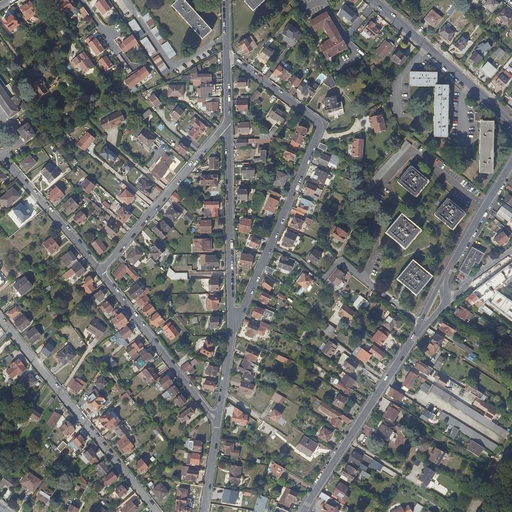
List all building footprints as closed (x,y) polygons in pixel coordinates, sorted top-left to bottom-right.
[(38,11),(41,9),(34,0),(31,3),(38,11)] [(37,0),(34,0),(41,9),(43,7),(37,0)] [(62,3),(63,4),(59,7),(54,10),(59,17),(67,11),(68,12),(71,10),(72,12),(74,15),(77,15),(79,13),(79,11),(77,8),(71,0),(64,0),(61,2),(62,3)] [(103,0),(101,0),(95,5),(104,16),(111,10),(103,0)] [(171,6),(202,39),(211,31),(183,0),(177,0),(177,1),(176,0),(175,0),(174,1),(175,2),(171,6)] [(245,0),(243,2),(252,12),(264,0),(245,0)] [(493,0),(487,0),(484,5),(491,11),(498,3),(493,0)] [(36,14),(38,12),(38,11),(31,3),(31,2),(21,10),(23,13),(23,14),(26,18),(25,19),(27,21),(32,18),(31,16),(35,12),(36,14)] [(352,24),(358,16),(343,6),(338,14),(352,24)] [(84,8),(81,10),(86,18),(89,16),(84,8)] [(511,15),(504,9),(498,17),(508,26),(511,20),(511,15)] [(432,10),(425,19),(434,27),(442,18),(432,10)] [(147,11),(141,15),(150,28),(156,24),(147,11)] [(314,31),(322,27),(323,27),(330,40),(329,40),(319,46),(327,60),(346,48),(325,13),(309,22),(314,31)] [(22,23),(15,14),(9,19),(8,18),(3,22),(10,32),(11,31),(13,34),(20,28),(18,26),(22,23)] [(135,19),(128,24),(139,39),(145,34),(135,19)] [(433,29),(434,27),(425,19),(423,21),(433,29)] [(363,30),(371,36),(373,38),(380,31),(374,26),(375,25),(370,21),(363,30)] [(296,43),(301,35),(298,32),(288,24),(282,32),(283,33),(282,34),(285,37),(286,36),(293,40),(296,43)] [(439,33),(449,42),(453,37),(451,36),(453,33),(445,26),(439,33)] [(158,27),(152,31),(160,43),(166,39),(158,27)] [(323,27),(322,27),(329,40),(330,40),(323,27)] [(138,43),(133,35),(122,43),(123,44),(119,47),(123,52),(124,54),(138,43)] [(98,43),(96,39),(94,40),(91,36),(85,41),(88,45),(97,57),(105,51),(102,47),(99,43),(98,43)] [(147,37),(141,41),(151,57),(157,53),(147,37)] [(241,50),(242,50),(243,49),(244,50),(246,55),(253,50),(246,40),(238,45),(241,50)] [(375,52),(383,58),(392,47),(384,40),(375,52)] [(454,48),(460,53),(466,45),(461,40),(454,48)] [(168,42),(162,46),(171,59),(177,55),(168,42)] [(260,56),(263,59),(267,62),(272,54),(263,47),(258,54),(261,56),(260,56)] [(498,58),(504,52),(499,49),(494,55),(498,58)] [(397,51),(390,59),(399,67),(406,59),(397,51)] [(79,64),(85,73),(90,69),(84,61),(87,58),(84,53),(73,61),(77,66),(79,64)] [(472,61),(471,63),(474,65),(480,58),(474,53),(469,59),(472,61)] [(33,62),(35,65),(39,62),(38,62),(45,57),(43,55),(37,60),(33,62)] [(159,55),(153,60),(163,75),(170,71),(159,55)] [(113,66),(106,56),(99,62),(106,72),(113,66)] [(290,78),(291,76),(289,75),(290,75),(286,72),(287,69),(285,67),(286,66),(282,63),(273,75),(277,78),(278,77),(284,82),(285,81),(287,83),(289,80),(290,78)] [(496,70),(487,63),(481,70),(489,78),(496,70)] [(199,65),(190,70),(191,72),(191,77),(193,77),(193,80),(194,80),(201,80),(211,80),(211,75),(197,76),(197,71),(199,71),(199,65)] [(137,70),(133,73),(140,82),(150,75),(144,67),(138,72),(137,70)] [(133,73),(132,74),(139,83),(140,82),(133,73)] [(410,88),(435,88),(434,139),(448,139),(449,104),(451,104),(451,101),(449,100),(449,87),(437,86),(437,74),(410,73),(410,88)] [(139,83),(132,74),(129,75),(130,77),(124,82),(130,89),(139,83)] [(330,75),(323,83),(330,88),(334,83),(332,79),(330,75)] [(494,82),(502,89),(508,81),(501,75),(494,82)] [(62,86),(67,82),(63,77),(58,81),(62,86)] [(290,78),(289,80),(290,81),(289,83),(295,88),(300,81),(293,77),(292,79),(290,78)] [(245,80),(237,80),(237,88),(245,88),(245,87),(248,87),(248,81),(245,81),(245,80)] [(41,83),(40,81),(32,87),(31,88),(39,99),(48,92),(43,86),(41,83)] [(0,106),(8,118),(17,110),(16,111),(2,92),(2,91),(4,88),(0,82),(0,106)] [(302,82),(297,89),(307,96),(309,93),(312,96),(318,88),(314,85),(311,89),(306,86),(307,85),(302,82)] [(211,85),(202,85),(202,99),(205,99),(205,93),(206,93),(206,94),(208,94),(208,93),(211,93),(211,90),(212,90),(212,85),(211,85)] [(183,86),(168,86),(168,97),(183,97),(183,86)] [(256,92),(250,100),(251,101),(258,106),(260,103),(255,100),(258,94),(256,92)] [(154,95),(145,102),(150,108),(152,106),(153,105),(155,107),(160,103),(154,95)] [(511,109),(511,101),(509,99),(505,96),(501,100),(510,111),(511,109)] [(334,97),(324,99),(325,104),(324,105),(325,108),(324,108),(326,114),(331,113),(331,112),(340,110),(339,104),(336,104),(334,97)] [(16,108),(20,106),(16,98),(12,100),(16,108)] [(246,102),(236,102),(236,112),(247,112),(246,102)] [(218,103),(203,103),(203,110),(207,110),(207,112),(218,112),(218,103)] [(178,107),(171,115),(174,118),(173,119),(176,122),(184,112),(178,107)] [(278,123),(279,122),(283,115),(284,114),(274,107),(268,116),(278,123)] [(376,109),(368,113),(369,118),(370,126),(373,125),(375,133),(385,131),(383,115),(382,115),(381,111),(377,112),(376,109)] [(18,111),(17,110),(8,118),(9,120),(18,113),(17,112),(18,111)] [(149,110),(141,116),(144,120),(152,113),(149,110)] [(106,119),(100,122),(104,130),(110,127),(111,128),(125,121),(120,111),(106,118),(106,119)] [(474,121),(479,121),(479,134),(477,135),(477,137),(479,138),(478,173),(492,173),(494,122),(482,121),(482,113),(474,112),(474,121)] [(191,131),(192,132),(191,133),(190,135),(194,139),(196,137),(198,135),(199,136),(206,128),(195,118),(190,123),(194,127),(191,131)] [(253,122),(247,122),(247,125),(238,125),(238,134),(243,134),(246,134),(248,134),(248,125),(253,125),(253,122)] [(17,132),(25,143),(34,136),(26,125),(17,132)] [(298,126),(295,134),(304,138),(306,134),(305,133),(306,130),(298,126)] [(145,130),(137,139),(148,148),(156,140),(145,130)] [(94,139),(87,133),(77,144),(84,151),(86,149),(94,139)] [(289,148),(296,151),(299,144),(300,145),(301,142),(303,142),(304,138),(295,134),(289,148)] [(354,139),(354,143),(353,146),(352,146),(352,156),(362,157),(363,139),(354,139)] [(248,144),(256,144),(257,142),(259,142),(259,140),(245,141),(245,142),(237,142),(237,147),(236,147),(236,151),(242,151),(242,147),(246,147),(246,144),(248,144)] [(407,141),(375,175),(380,179),(411,145),(407,141)] [(181,144),(176,149),(183,156),(188,150),(181,144)] [(108,158),(113,163),(118,157),(105,147),(99,154),(106,160),(108,158)] [(294,157),(294,158),(296,153),(295,153),(296,151),(289,148),(288,147),(287,150),(286,150),(283,158),(286,159),(287,159),(292,161),(294,157)] [(254,160),(254,164),(265,164),(266,152),(261,151),(261,153),(262,160),(254,160)] [(325,152),(323,151),(318,163),(326,167),(327,166),(330,167),(331,166),(336,168),(340,158),(325,152)] [(162,161),(151,174),(159,181),(161,178),(161,179),(167,173),(166,172),(168,170),(167,170),(169,167),(174,162),(165,155),(161,160),(162,161)] [(22,163),(22,164),(24,166),(28,171),(41,160),(37,156),(33,159),(30,156),(22,163)] [(218,158),(209,158),(209,170),(218,170),(218,158)] [(134,167),(127,162),(123,167),(126,169),(129,172),(134,167)] [(41,172),(50,183),(59,175),(50,164),(41,172)] [(250,164),(242,164),(242,175),(246,175),(246,179),(254,179),(254,170),(252,170),(252,168),(250,168),(250,164)] [(411,167),(397,183),(414,197),(428,181),(411,167)] [(277,172),(272,183),(282,187),(287,176),(277,172)] [(316,172),(315,175),(313,181),(323,185),(327,177),(316,172)] [(368,193),(380,179),(375,175),(364,188),(359,193),(363,198),(368,193)] [(217,176),(201,176),(201,186),(211,186),(211,187),(216,187),(217,181),(217,176)] [(148,178),(147,178),(145,181),(143,179),(136,187),(138,189),(148,178)] [(148,178),(138,189),(147,197),(151,192),(149,191),(150,190),(152,187),(150,185),(152,182),(148,178)] [(91,191),(93,189),(95,186),(87,179),(80,187),(89,194),(91,191)] [(305,192),(307,193),(309,194),(313,196),(317,188),(309,184),(305,192)] [(125,185),(123,187),(126,190),(120,197),(128,204),(134,197),(133,196),(135,194),(129,189),(125,185)] [(51,200),(60,192),(55,187),(49,192),(50,194),(48,196),(51,200)] [(13,188),(0,199),(0,200),(7,208),(20,196),(13,188)] [(238,191),(238,203),(246,203),(247,191),(238,191)] [(60,192),(51,200),(55,203),(57,201),(58,203),(65,197),(60,192)] [(273,214),(278,202),(277,201),(280,195),(273,192),(272,192),(269,198),(268,198),(263,210),(273,214)] [(170,198),(177,203),(181,198),(174,193),(170,198)] [(293,207),(291,211),(302,216),(304,213),(305,213),(308,207),(309,207),(311,202),(302,199),(299,206),(298,205),(297,209),(293,207)] [(433,215),(451,230),(465,214),(451,202),(447,199),(433,215)] [(63,207),(70,215),(79,207),(72,200),(63,207)] [(204,214),(204,217),(210,217),(217,217),(217,209),(218,209),(218,203),(204,203),(204,214)] [(21,204),(13,210),(23,222),(31,216),(21,204)] [(511,209),(505,204),(498,214),(508,222),(511,217),(511,209)] [(172,205),(164,214),(174,222),(182,214),(172,205)] [(123,208),(118,214),(118,215),(117,217),(116,217),(124,224),(124,223),(131,215),(123,208)] [(193,217),(184,209),(181,212),(190,220),(193,217)] [(87,218),(81,212),(79,214),(74,218),(80,225),(87,218)] [(397,243),(404,249),(421,230),(415,225),(404,215),(387,234),(397,243)] [(211,233),(210,217),(204,217),(200,217),(200,225),(198,225),(198,233),(211,233)] [(292,222),(290,226),(299,230),(303,222),(295,218),(293,222),(292,222)] [(239,233),(248,234),(251,221),(243,219),(242,224),(241,224),(239,233)] [(122,227),(117,223),(116,223),(112,220),(110,222),(111,223),(110,225),(109,224),(106,228),(108,230),(107,232),(114,237),(122,227)] [(159,225),(154,230),(162,238),(171,230),(162,221),(159,225)] [(511,235),(511,233),(502,225),(500,227),(501,228),(499,229),(502,233),(503,233),(508,239),(511,235)] [(334,226),(329,233),(333,235),(332,236),(334,238),(333,240),(337,244),(339,241),(341,242),(347,235),(338,228),(337,229),(334,226)] [(148,228),(142,234),(151,244),(157,239),(148,228)] [(283,243),(282,246),(286,248),(288,244),(296,248),(300,238),(287,232),(282,242),(283,243)] [(508,239),(503,233),(502,233),(493,241),(494,242),(495,241),(499,246),(508,239)] [(256,249),(262,237),(254,235),(253,238),(249,237),(248,241),(251,242),(249,246),(256,249)] [(43,244),(51,255),(60,248),(52,238),(43,244)] [(91,244),(99,255),(106,250),(98,239),(91,244)] [(211,239),(193,239),(193,245),(194,245),(194,251),(209,251),(208,243),(211,243),(211,239)] [(150,253),(155,259),(165,250),(157,242),(150,249),(152,252),(150,253)] [(484,254),(473,248),(460,271),(468,275),(476,262),(479,263),(484,254)] [(135,249),(127,259),(135,266),(137,264),(136,262),(142,255),(135,249)] [(315,250),(308,259),(314,264),(321,256),(317,253),(318,252),(315,250)] [(336,260),(327,250),(324,254),(334,263),(336,260)] [(69,265),(76,259),(74,257),(72,254),(70,252),(61,259),(67,267),(69,265)] [(261,255),(252,254),(251,256),(241,255),(241,260),(240,262),(239,267),(250,269),(253,258),(259,259),(261,255)] [(289,258),(282,255),(280,262),(279,261),(278,264),(279,264),(277,268),(282,270),(282,269),(291,272),(294,264),(288,261),(289,258)] [(215,256),(211,257),(206,257),(202,257),(201,257),(201,270),(213,270),(213,265),(217,265),(217,260),(215,260),(215,258),(215,256)] [(148,261),(154,267),(157,264),(151,258),(148,261)] [(69,265),(72,268),(79,263),(76,259),(69,265)] [(431,276),(414,261),(398,280),(415,295),(431,276)] [(79,263),(72,268),(75,273),(79,277),(85,273),(83,271),(85,270),(79,263)] [(122,264),(113,275),(119,280),(128,270),(122,264)] [(274,270),(266,267),(265,270),(271,275),(274,270)] [(65,280),(75,273),(72,268),(62,276),(65,280)] [(174,274),(169,268),(167,274),(169,277),(172,280),(186,279),(186,274),(174,274)] [(0,287),(9,281),(0,270),(0,287)] [(335,273),(333,276),(336,279),(333,283),(338,287),(344,278),(342,276),(343,275),(338,271),(338,272),(336,271),(335,273)] [(305,290),(312,281),(302,274),(300,277),(301,278),(297,283),(305,290)] [(82,286),(89,295),(95,290),(92,286),(90,284),(91,283),(94,281),(89,276),(83,282),(85,284),(82,286)] [(19,291),(18,292),(17,293),(20,297),(33,287),(25,278),(15,286),(19,291)] [(267,280),(262,285),(269,291),(274,285),(267,280)] [(217,281),(209,281),(209,289),(217,290),(217,281)] [(128,291),(137,302),(143,297),(140,294),(144,292),(138,284),(128,291)] [(484,288),(475,295),(485,306),(488,303),(484,300),(483,301),(482,301),(489,294),(484,288)] [(102,300),(101,299),(103,297),(105,296),(101,291),(94,296),(98,301),(100,300),(101,302),(102,300)] [(263,293),(259,301),(266,304),(267,302),(268,303),(271,297),(263,293)] [(487,307),(485,306),(475,295),(474,293),(467,300),(470,303),(472,301),(481,310),(483,309),(485,310),(487,307)] [(216,294),(191,294),(191,297),(203,297),(203,298),(208,298),(208,299),(207,299),(207,309),(216,309),(216,303),(217,303),(217,298),(216,298),(216,294)] [(137,302),(140,307),(141,307),(147,302),(149,300),(145,295),(143,297),(137,302)] [(359,297),(353,306),(356,308),(362,299),(359,297)] [(362,299),(356,308),(360,312),(367,303),(362,299)] [(107,302),(100,307),(105,313),(107,312),(108,313),(113,309),(107,302)] [(147,302),(141,307),(144,310),(143,310),(148,317),(155,311),(150,305),(147,302)] [(485,306),(487,307),(491,310),(493,312),(495,309),(489,302),(488,303),(485,306)] [(343,317),(346,319),(349,322),(355,314),(344,306),(338,313),(339,313),(338,315),(342,319),(343,318),(343,317)] [(8,314),(15,323),(24,316),(17,307),(8,314)] [(464,321),(470,312),(461,307),(456,315),(464,321)] [(264,311),(256,308),(252,317),(260,320),(264,311)] [(155,325),(157,328),(164,323),(161,320),(162,319),(157,313),(149,319),(154,325),(155,325)] [(388,317),(382,325),(390,331),(394,326),(397,328),(402,321),(392,313),(388,317)] [(117,314),(115,315),(116,317),(113,320),(119,329),(123,326),(124,328),(127,326),(126,324),(128,322),(121,314),(118,316),(117,314)] [(24,316),(15,323),(22,331),(30,324),(24,316)] [(210,328),(218,328),(218,318),(210,318),(210,328)] [(86,330),(92,333),(92,332),(96,335),(96,336),(94,337),(96,339),(99,340),(106,329),(102,326),(94,321),(91,325),(90,324),(86,330)] [(450,336),(455,328),(444,321),(442,322),(441,324),(442,327),(440,329),(450,336)] [(170,322),(163,328),(165,331),(164,332),(167,336),(168,335),(172,341),(179,335),(170,322)] [(258,326),(250,322),(249,326),(248,325),(246,331),(247,332),(246,335),(252,338),(253,335),(255,335),(257,329),(258,326)] [(332,339),(335,335),(332,333),(335,329),(329,325),(323,332),(332,339)] [(127,327),(120,332),(125,339),(132,333),(127,327)] [(35,328),(26,335),(33,344),(42,337),(35,328)] [(399,341),(389,334),(389,335),(381,329),(378,332),(371,340),(380,346),(389,353),(399,341)] [(431,342),(439,347),(443,339),(436,335),(434,338),(433,338),(431,341),(431,342)] [(139,353),(144,349),(142,347),(143,346),(140,342),(139,342),(138,341),(132,345),(134,347),(133,347),(136,352),(137,351),(139,353)] [(210,350),(211,348),(213,344),(207,341),(201,352),(210,357),(210,356),(212,356),(213,354),(212,352),(212,351),(210,350)] [(332,352),(334,350),(336,347),(329,342),(326,346),(323,343),(318,349),(321,352),(330,359),(334,354),(332,352)] [(427,349),(434,354),(439,347),(431,342),(431,343),(430,342),(428,345),(429,346),(427,349)] [(48,343),(41,352),(47,357),(55,348),(48,343)] [(383,354),(373,346),(369,353),(378,360),(379,359),(380,360),(382,357),(381,356),(383,354)] [(68,347),(56,357),(64,366),(76,357),(68,347)] [(149,354),(144,349),(139,353),(137,354),(145,364),(152,358),(149,354)] [(247,356),(245,361),(251,363),(252,361),(255,362),(259,355),(247,349),(245,354),(247,356)] [(356,358),(365,364),(371,356),(362,350),(356,358)] [(11,355),(3,361),(6,365),(14,359),(11,355)] [(197,358),(191,363),(194,366),(200,361),(197,358)] [(19,360),(11,366),(12,368),(7,372),(12,379),(18,375),(18,376),(26,369),(24,366),(19,360)] [(347,362),(344,366),(353,373),(358,366),(350,360),(348,363),(347,362)] [(440,369),(443,363),(438,360),(434,366),(440,369)] [(244,379),(251,382),(254,377),(250,375),(253,367),(254,367),(255,365),(251,363),(245,361),(242,366),(240,365),(238,369),(245,372),(242,378),(243,378),(244,379)] [(424,373),(427,367),(419,362),(415,368),(424,373)] [(192,368),(189,365),(188,363),(181,368),(185,373),(192,368)] [(216,368),(217,364),(209,363),(209,367),(208,367),(207,373),(206,373),(205,375),(212,376),(216,376),(217,368),(216,368)] [(153,371),(149,366),(142,371),(141,372),(138,374),(141,378),(142,378),(145,376),(148,381),(147,381),(149,385),(157,379),(158,378),(153,371)] [(287,380),(293,370),(291,369),(289,371),(284,379),(287,380)] [(402,385),(403,386),(407,388),(409,386),(410,387),(417,376),(411,372),(402,385)] [(166,375),(166,376),(164,373),(158,378),(157,379),(159,381),(164,389),(172,382),(166,375)] [(449,380),(438,373),(435,379),(438,381),(437,383),(445,387),(449,380)] [(31,375),(22,381),(28,390),(37,383),(31,375)] [(346,375),(341,383),(350,389),(353,385),(355,381),(346,375)] [(73,378),(68,386),(77,392),(81,385),(75,382),(76,380),(73,378)] [(95,383),(100,390),(107,384),(102,378),(95,383)] [(215,380),(205,379),(204,388),(203,388),(202,390),(209,391),(209,389),(213,390),(215,380)] [(249,386),(251,382),(244,379),(243,384),(241,383),(238,392),(250,396),(253,387),(249,386)] [(350,390),(338,382),(337,383),(338,383),(337,385),(336,386),(343,391),(342,393),(346,396),(350,390)] [(430,390),(454,405),(458,400),(433,384),(431,387),(424,383),(421,388),(428,393),(430,390)] [(477,388),(470,384),(467,388),(471,390),(470,391),(473,393),(474,392),(477,388)] [(174,385),(167,390),(173,397),(179,392),(174,385)] [(400,401),(404,396),(391,388),(388,395),(388,396),(390,398),(391,397),(395,399),(395,398),(400,401)] [(95,391),(91,393),(92,394),(88,398),(89,399),(86,402),(92,409),(94,408),(97,411),(104,405),(102,403),(104,402),(100,397),(95,391)] [(275,392),(271,399),(273,400),(278,403),(282,397),(275,392)] [(129,403),(132,401),(128,393),(120,397),(123,402),(127,400),(129,403)] [(181,395),(175,400),(180,406),(186,401),(181,395)] [(334,404),(340,409),(346,399),(340,395),(334,404)] [(492,421),(498,410),(477,397),(475,401),(480,404),(479,407),(487,412),(484,416),(486,417),(489,419),(492,421)] [(394,405),(386,399),(383,403),(377,412),(382,415),(383,413),(387,415),(390,410),(389,409),(389,408),(387,407),(388,406),(392,409),(394,405)] [(359,406),(353,402),(345,413),(352,417),(359,406)] [(319,408),(329,415),(333,409),(325,405),(323,403),(319,408)] [(185,405),(175,413),(182,422),(186,419),(188,420),(190,418),(189,417),(194,413),(190,408),(188,409),(185,405)] [(32,409),(26,417),(29,420),(31,418),(33,419),(34,418),(38,421),(41,416),(32,409)] [(114,429),(119,425),(120,424),(117,420),(120,417),(113,409),(111,412),(110,411),(109,412),(100,419),(103,423),(101,424),(105,428),(106,427),(110,432),(114,429)] [(242,413),(237,409),(234,409),(233,414),(232,421),(241,422),(242,423),(243,416),(242,415),(242,414),(242,413)] [(275,409),(269,418),(276,423),(282,414),(275,409)] [(333,409),(329,415),(334,418),(330,423),(337,428),(341,421),(339,419),(340,418),(341,419),(348,424),(350,420),(333,409)] [(433,422),(436,416),(430,413),(427,418),(433,422)] [(57,423),(61,417),(58,414),(53,421),(57,423)] [(395,427),(382,420),(375,432),(377,434),(388,440),(392,431),(395,427)] [(60,428),(67,436),(74,430),(68,422),(60,428)] [(114,429),(121,439),(124,437),(129,433),(121,423),(120,424),(119,425),(114,429)] [(459,430),(454,427),(449,436),(453,439),(459,430)] [(325,429),(319,438),(328,443),(333,435),(325,429)] [(77,446),(80,450),(80,451),(83,448),(81,445),(85,442),(81,435),(80,436),(78,433),(73,440),(74,441),(73,441),(77,446)] [(121,439),(117,442),(125,453),(132,447),(124,437),(121,439)] [(297,448),(309,456),(315,447),(316,445),(304,437),(297,448)] [(469,443),(464,440),(461,445),(466,448),(469,443)] [(192,451),(200,453),(202,443),(194,441),(192,451)] [(471,442),(466,451),(479,458),(484,449),(471,442)] [(95,443),(90,447),(91,449),(84,455),(89,461),(96,455),(92,450),(97,446),(95,443)] [(230,455),(229,458),(237,460),(239,453),(232,451),(233,445),(225,444),(224,449),(226,449),(226,454),(230,455)] [(447,455),(437,449),(429,460),(438,466),(442,459),(444,460),(446,459),(448,456),(447,455)] [(363,457),(361,456),(355,453),(354,452),(349,462),(365,471),(367,468),(360,464),(359,464),(363,457)] [(200,455),(188,453),(186,464),(192,465),(192,464),(194,464),(198,465),(200,455)] [(494,455),(491,453),(486,460),(489,462),(494,455)] [(135,465),(141,473),(148,468),(141,460),(135,465)] [(379,464),(373,460),(370,466),(376,469),(378,471),(381,465),(379,464)] [(100,461),(95,465),(97,467),(96,468),(99,472),(101,471),(104,475),(109,470),(106,467),(107,466),(103,462),(102,463),(100,461)] [(280,476),(284,469),(276,464),(271,471),(280,476)] [(229,481),(234,482),(234,480),(239,481),(241,467),(232,465),(229,481)] [(357,471),(349,466),(346,470),(355,475),(357,471)] [(197,468),(187,467),(187,471),(186,480),(194,481),(195,478),(196,478),(197,473),(197,468)] [(425,490),(436,472),(426,467),(418,480),(423,483),(420,488),(425,490)] [(116,469),(111,472),(112,473),(105,479),(107,481),(106,483),(104,481),(102,483),(106,488),(110,485),(117,479),(113,475),(117,471),(116,469)] [(346,470),(345,469),(342,475),(351,480),(352,480),(355,475),(346,470)] [(370,476),(362,471),(360,474),(368,479),(370,476)] [(28,472),(22,480),(31,486),(30,488),(34,491),(41,481),(28,472)] [(3,474),(0,478),(0,481),(0,482),(0,486),(2,488),(5,484),(11,488),(15,481),(6,475),(5,475),(3,474)] [(83,484),(86,486),(87,484),(81,476),(78,479),(83,484)] [(34,495),(46,504),(49,498),(53,492),(46,487),(51,479),(48,477),(47,477),(34,495)] [(31,486),(22,480),(20,484),(28,490),(30,488),(31,486)] [(338,497),(341,500),(344,495),(345,494),(348,489),(339,483),(332,494),(338,497)] [(153,490),(160,499),(167,493),(160,484),(153,490)] [(117,487),(114,489),(116,491),(115,492),(120,498),(127,492),(122,486),(119,489),(117,487)] [(9,497),(13,491),(9,488),(5,495),(9,497)] [(288,488),(279,504),(288,508),(292,501),(293,502),(298,494),(291,491),(292,490),(288,488)] [(191,503),(191,500),(185,499),(187,490),(178,489),(176,502),(177,502),(176,510),(180,511),(180,509),(183,509),(183,511),(182,511),(189,511),(190,509),(191,509),(192,503),(191,503)] [(237,492),(224,489),(222,502),(235,504),(237,492)] [(336,501),(330,498),(321,492),(319,497),(335,506),(337,502),(336,501)] [(260,501),(262,496),(260,495),(259,498),(254,511),(263,511),(267,503),(260,501)] [(103,501),(109,507),(111,505),(104,498),(102,500),(103,501)] [(131,502),(123,510),(122,511),(134,511),(137,509),(131,502)] [(72,504),(68,511),(70,511),(77,511),(81,506),(76,503),(74,505),(72,504)]
